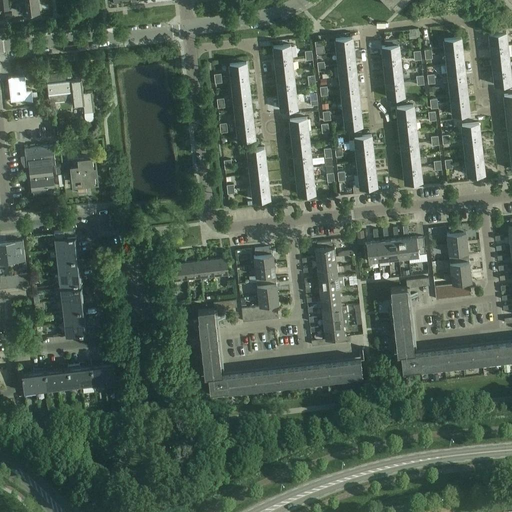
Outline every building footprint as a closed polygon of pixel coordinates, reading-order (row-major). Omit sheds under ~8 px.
[(39,11),(37,0),(21,0),(23,13),(39,11)] [(396,11),(407,0),(384,0),(390,6),(391,5),(396,11)] [(489,33),(491,46),(506,45),(505,32),(489,33)] [(336,39),(337,52),(353,50),(351,37),(336,39)] [(444,39),(446,52),(461,50),(460,37),(444,39)] [(321,40),(314,41),(315,46),(316,53),(324,52),(323,45),(322,45),(321,40)] [(274,46),(275,59),(290,57),(289,44),(274,46)] [(382,46),(384,59),(399,57),(397,44),(382,46)] [(491,46),(492,58),(507,57),(506,45),(491,46)] [(337,52),(338,64),(354,62),(353,50),(337,52)] [(446,52),(447,64),(462,62),(461,50),(446,52)] [(275,59),(277,71),(292,69),(290,57),(275,59)] [(384,59),(385,71),(400,69),(399,57),(384,59)] [(492,58),(493,71),(509,69),(507,57),(492,58)] [(230,64),(231,76),(247,75),(245,62),(230,64)] [(338,64),(340,76),(355,74),(354,62),(338,64)] [(447,64),(449,76),(464,74),(462,62),(447,64)] [(277,71),(278,83),(293,82),(292,69),(277,71)] [(385,71),(386,83),(401,81),(400,69),(385,71)] [(510,82),(509,69),(493,71),(495,83),(510,82)] [(50,101),(72,99),(72,98),(75,98),(75,97),(83,96),(83,94),(83,92),(81,77),(72,78),(70,71),(47,73),(46,81),(48,94),(50,101)] [(340,76),(341,88),(357,87),(355,74),(340,76)] [(449,76),(450,88),(465,87),(464,74),(449,76)] [(231,76),(233,89),(248,87),(247,75),(231,76)] [(10,102),(32,99),(31,90),(26,91),(24,76),(8,78),(10,102)] [(403,94),(401,81),(386,83),(388,96),(403,94)] [(278,83),(279,95),(294,94),(293,82),(278,83)] [(233,89),(234,101),(250,99),(248,87),(233,89)] [(341,88),(343,101),(358,99),(357,87),(341,88)] [(450,88),(451,101),(467,99),(465,87),(450,88)] [(91,91),(83,92),(83,94),(83,96),(75,97),(75,98),(72,98),(72,99),(72,104),(73,104),(73,105),(74,106),(75,106),(76,106),(77,106),(78,106),(78,105),(79,105),(79,104),(82,104),(83,113),(89,112),(89,114),(94,114),(91,91)] [(281,108),(289,107),(296,107),(296,106),(294,94),(279,95),(281,108)] [(234,101),(236,113),(251,111),(250,99),(234,101)] [(343,101),(344,113),(359,111),(358,99),(343,101)] [(468,112),(467,99),(451,101),(453,113),(468,112)] [(397,106),(398,119),(414,118),(412,105),(397,106)] [(236,113),(237,125),(252,124),(251,111),(236,113)] [(361,124),(359,111),(344,113),(345,126),(361,124)] [(290,119),(292,132),(307,131),(305,117),(304,117),(290,119)] [(398,119),(400,131),(415,130),(414,118),(398,119)] [(462,124),(464,137),(479,135),(478,122),(462,124)] [(254,136),(252,124),(237,125),(239,138),(254,136)] [(355,135),(356,147),(371,146),(370,133),(362,134),(361,128),(348,130),(349,135),(355,135)] [(400,131),(401,144),(416,142),(415,130),(400,131)] [(292,132),(293,144),(308,143),(307,131),(292,132)] [(464,137),(465,149),(480,147),(479,135),(464,137)] [(401,144),(402,156),(418,154),(416,142),(401,144)] [(293,144),(294,156),(310,155),(308,143),(293,144)] [(27,166),(29,166),(32,191),(33,194),(53,191),(53,188),(54,188),(51,165),(55,165),(53,144),(24,148),(25,155),(26,160),(27,166)] [(356,147),(358,160),(373,158),(371,146),(356,147)] [(248,149),(249,161),(265,160),(263,147),(248,149)] [(465,149),(466,161),(482,159),(480,147),(465,149)] [(402,156),(404,168),(419,167),(418,154),(402,156)] [(294,156),(296,169),(311,167),(310,155),(294,156)] [(72,179),(76,178),(78,192),(86,191),(85,183),(95,182),(94,173),(96,172),(96,166),(89,166),(89,158),(79,160),(79,158),(72,158),(73,166),(74,166),(74,168),(71,169),(72,179)] [(358,160),(359,172),(374,170),(373,158),(358,160)] [(483,172),(482,159),(466,161),(468,174),(483,172)] [(249,161),(251,174),(266,172),(265,160),(249,161)] [(296,169),(297,181),(312,179),(311,167),(296,169)] [(420,179),(419,167),(404,168),(405,181),(420,179)] [(375,183),(374,170),(359,172),(360,184),(353,185),(353,192),(371,190),(370,184),(375,183)] [(251,174),(252,186),(267,184),(266,172),(251,174)] [(314,192),(312,179),(297,181),(298,193),(314,192)] [(269,197),(267,184),(252,186),(253,199),(269,197)] [(448,226),(449,232),(446,233),(447,243),(467,241),(466,230),(463,231),(462,224),(448,226)] [(74,229),(54,231),(54,237),(56,249),(78,246),(77,235),(75,235),(74,229)] [(424,235),(406,237),(408,256),(419,255),(419,253),(426,252),(424,235)] [(406,237),(396,238),(398,257),(408,256),(406,237)] [(396,238),(386,239),(388,258),(398,257),(396,238)] [(386,239),(376,240),(378,259),(388,258),(386,239)] [(15,240),(5,242),(8,261),(17,260),(15,240)] [(23,240),(15,240),(17,260),(25,259),(23,240)] [(315,248),(316,258),(335,256),(334,246),(331,246),(331,240),(317,241),(318,247),(315,248)] [(368,261),(378,259),(376,240),(366,241),(368,261)] [(447,243),(448,253),(449,253),(449,259),(454,258),(454,256),(468,254),(468,251),(467,241),(447,243)] [(56,249),(57,261),(79,258),(78,246),(56,249)] [(253,255),(254,265),(274,263),(273,253),(271,253),(270,246),(254,248),(255,254),(253,255)] [(449,259),(450,267),(450,271),(470,269),(468,254),(454,256),(454,258),(449,259)] [(316,258),(317,268),(336,266),(335,256),(316,258)] [(226,257),(212,259),(214,276),(227,274),(226,257)] [(57,261),(58,272),(81,269),(79,258),(57,261)] [(212,259),(198,260),(200,277),(214,276),(212,259)] [(198,260),(185,262),(187,279),(200,277),(198,260)] [(173,280),(187,279),(185,262),(171,263),(173,280)] [(254,265),(256,275),(256,281),(261,280),(261,278),(275,277),(275,273),(274,263),(254,265)] [(317,268),(318,278),(337,276),(336,266),(317,268)] [(82,281),(81,269),(58,272),(60,284),(82,281)] [(470,269),(450,271),(452,283),(471,281),(470,269)] [(20,286),(28,285),(27,273),(19,274),(20,286)] [(13,281),(13,274),(0,275),(0,276),(1,288),(8,287),(7,281),(13,281)] [(13,281),(7,281),(8,287),(20,286),(19,274),(13,274),(13,281)] [(355,274),(348,274),(349,284),(351,284),(356,284),(355,274)] [(319,288),(339,286),(344,285),(343,275),(337,276),(318,278),(319,288)] [(257,285),(258,295),(277,293),(276,282),(275,277),(261,278),(261,280),(256,281),(257,285)] [(60,287),(61,299),(84,296),(82,284),(60,287)] [(319,288),(321,298),(340,295),(339,286),(319,288)] [(511,340),(414,352),(407,287),(406,286),(390,288),(391,297),(390,297),(397,354),(400,354),(402,370),(420,368),(420,369),(511,358),(511,340)] [(278,303),(277,293),(258,295),(259,305),(278,303)] [(321,298),(322,308),(341,306),(340,295),(321,298)] [(61,299),(63,311),(85,308),(84,296),(61,299)] [(341,306),(322,308),(323,318),(342,315),(347,315),(346,305),(341,306)] [(63,311),(64,322),(87,320),(85,308),(63,311)] [(353,375),(362,374),(360,358),(221,374),(214,309),(214,308),(197,310),(198,319),(204,377),(208,376),(210,392),(227,390),(227,391),(353,376),(353,375)] [(323,318),(324,327),(343,325),(342,315),(323,318)] [(88,332),(87,320),(64,322),(66,334),(88,332)] [(344,332),(343,325),(324,327),(325,338),(330,337),(337,336),(343,336),(344,335),(344,332)] [(114,358),(102,360),(105,382),(116,381),(114,358)] [(102,360),(90,361),(93,383),(105,382),(102,360)] [(90,361),(79,362),(82,385),(93,383),(90,361)] [(79,362),(67,364),(70,386),(82,385),(79,362)] [(67,364),(56,365),(59,387),(70,386),(67,364)] [(56,365),(45,366),(47,389),(59,387),(56,365)] [(45,366),(33,368),(36,390),(47,389),(45,366)] [(24,391),(36,390),(33,368),(21,369),(24,391)]
